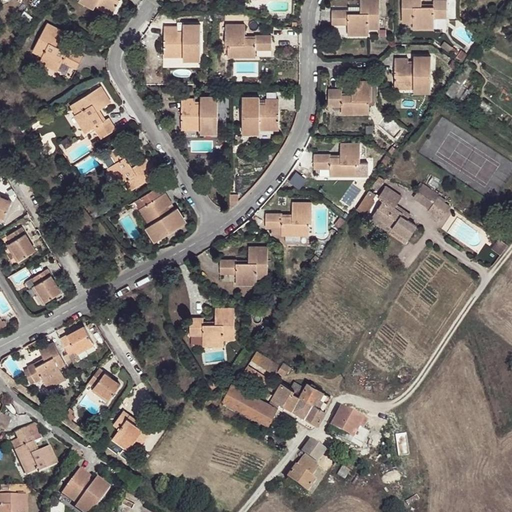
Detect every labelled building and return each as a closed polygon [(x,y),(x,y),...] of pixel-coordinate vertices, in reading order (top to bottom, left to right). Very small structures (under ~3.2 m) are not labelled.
[(88,0),(96,4),(114,13),(120,0),(88,0)] [(361,10),(349,10),(332,10),(332,24),(348,24),(348,34),(369,34),(369,28),(380,28),(379,0),(360,0),(361,6),(361,10)] [(421,0),(402,0),(402,22),(413,22),(413,28),(434,28),(434,18),(447,18),(447,1),(434,1),(434,4),(434,7),(422,7),(422,4),(421,0)] [(164,19),(164,26),(178,26),(178,36),(184,37),(184,24),(184,19),(164,19)] [(57,46),(58,43),(64,32),(47,23),(33,50),(42,55),(40,61),(58,71),(63,61),(77,69),(83,57),(69,49),(67,51),(57,46)] [(178,26),(164,26),(164,57),(183,57),(201,57),(201,24),(184,24),(184,37),(178,36),(178,26)] [(226,24),(226,49),(228,49),(228,54),(228,56),(253,56),(253,49),(256,49),(272,49),(272,36),(255,36),(255,39),(245,38),(245,36),(245,24),(226,24)] [(461,64),(467,54),(461,50),(460,52),(445,41),(441,46),(456,57),(454,59),(461,64)] [(69,49),(58,43),(57,46),(67,51),(69,49)] [(408,58),(395,58),(395,88),(414,88),(431,88),(431,56),(414,56),(414,61),(414,63),(408,63),(408,61),(408,58)] [(460,64),(453,59),(449,66),(456,71),(460,64)] [(88,86),(90,89),(100,82),(98,79),(88,86)] [(342,94),(342,91),(342,89),(328,89),(328,106),(342,106),(344,106),(344,114),(369,114),(369,105),(369,102),(372,102),(372,81),(352,81),(352,91),(352,94),(342,94)] [(76,115),(74,116),(85,133),(94,127),(101,138),(115,129),(108,118),(106,120),(104,121),(97,111),(100,110),(111,103),(101,86),(75,102),(81,111),(76,115)] [(195,99),(182,99),(182,112),(179,112),(179,117),(182,117),(182,129),(201,129),(218,130),(218,97),(201,97),(201,102),(201,103),(195,103),(195,102),(195,99)] [(260,97),(243,97),(243,133),(260,133),(260,130),(279,130),(279,99),(266,99),(266,104),(260,104),(260,99),(260,97)] [(70,105),(76,115),(81,111),(75,102),(70,105)] [(100,110),(97,111),(104,121),(106,120),(100,110)] [(99,139),(92,143),(96,150),(103,146),(99,139)] [(124,142),(110,151),(117,162),(108,168),(119,185),(124,182),(130,191),(156,175),(146,159),(135,166),(133,167),(127,157),(129,155),(131,154),(124,142)] [(331,155),(314,155),(314,168),(330,168),(333,168),(333,175),(358,175),(358,163),(360,163),(360,143),(341,143),(341,155),(341,157),(331,157),(331,155)] [(395,144),(388,153),(392,156),(399,146),(395,144)] [(101,157),(108,168),(117,162),(110,151),(101,157)] [(129,155),(127,157),(133,167),(135,166),(129,155)] [(382,162),(386,165),(391,158),(386,155),(382,162)] [(447,200),(421,183),(418,187),(421,189),(415,198),(430,208),(429,211),(442,219),(450,207),(444,203),(447,200)] [(135,201),(139,209),(166,193),(161,185),(135,201)] [(386,186),(379,197),(384,200),(379,207),(384,210),(378,218),(392,227),(389,232),(406,243),(417,226),(408,220),(401,215),(403,213),(395,207),(396,205),(402,196),(386,186)] [(376,195),(369,190),(357,209),(365,215),(375,201),(373,199),(376,195)] [(7,196),(0,192),(0,216),(9,220),(18,202),(13,199),(12,202),(6,198),(7,196)] [(172,203),(166,193),(139,209),(150,225),(158,239),(186,222),(177,208),(176,209),(172,211),(168,206),(172,203)] [(107,202),(100,206),(104,213),(110,209),(107,202)] [(312,203),(293,202),(292,214),(292,216),(283,216),(283,213),(266,213),(266,227),(272,227),(284,227),(284,234),(309,235),(309,223),(312,223),(312,203)] [(403,213),(401,215),(408,220),(411,214),(396,205),(395,207),(403,213)] [(384,210),(379,207),(370,220),(389,232),(392,227),(378,218),(384,210)] [(346,220),(341,217),(335,226),(340,229),(346,220)] [(158,239),(150,225),(147,227),(155,241),(158,239)] [(33,240),(25,227),(12,235),(15,241),(13,242),(17,249),(15,251),(22,261),(39,251),(37,246),(35,247),(31,241),(33,240)] [(492,248),(501,255),(508,245),(499,239),(492,248)] [(237,260),(221,260),(220,273),(236,273),(236,284),(257,284),(257,278),(268,278),(268,265),(268,261),(268,247),(249,247),(249,260),(249,263),(237,263),(237,260)] [(57,285),(60,283),(52,270),(37,279),(41,284),(31,290),(36,298),(41,295),(48,305),(66,294),(64,290),(61,292),(57,285)] [(204,321),(204,318),(190,318),(190,335),(191,335),(203,335),(203,345),(223,345),(224,339),(234,339),(235,309),(216,308),(216,321),(216,324),(204,324),(204,321)] [(5,318),(0,320),(5,331),(9,329),(7,326),(10,324),(9,320),(6,321),(5,318)] [(79,334),(65,342),(72,356),(79,352),(80,354),(86,351),(88,353),(98,348),(89,329),(85,331),(85,333),(81,336),(79,334)] [(203,335),(191,335),(191,345),(203,345),(203,335)] [(27,372),(34,386),(41,384),(45,391),(55,386),(57,388),(65,384),(61,373),(66,370),(55,347),(40,354),(45,366),(35,371),(33,369),(27,372)] [(86,351),(80,354),(79,352),(72,356),(78,366),(84,362),(81,356),(88,353),(86,351)] [(281,366),(257,351),(252,360),(276,375),(278,371),(281,366)] [(278,371),(285,375),(288,370),(290,367),(290,366),(284,362),(281,366),(278,371)] [(248,365),(244,372),(274,392),(278,384),(248,365)] [(117,382),(102,371),(93,385),(99,390),(99,391),(105,396),(104,398),(113,405),(125,389),(122,387),(121,387),(116,384),(117,382)] [(30,389),(34,386),(27,372),(22,374),(30,389)] [(269,426),(281,403),(273,398),(269,404),(237,387),(243,378),(238,375),(233,381),(233,383),(226,396),(222,394),(220,398),(222,401),(269,426)] [(215,380),(210,383),(214,388),(218,385),(215,380)] [(282,383),(273,398),(281,403),(287,406),(299,413),(306,417),(320,391),(314,388),(310,386),(307,384),(305,388),(295,382),(291,389),(282,383)] [(331,397),(320,391),(306,417),(318,425),(326,410),(324,410),(331,397)] [(299,413),(287,406),(285,411),(297,417),(299,413)] [(367,420),(341,407),(331,426),(353,438),(363,444),(370,432),(363,428),(367,420)] [(77,414),(73,411),(68,418),(74,423),(77,419),(74,417),(77,414)] [(13,418),(2,414),(0,418),(0,425),(9,429),(13,418)] [(133,424),(133,421),(127,416),(118,429),(123,434),(119,442),(127,448),(125,451),(133,456),(140,447),(146,451),(162,430),(148,421),(144,427),(141,430),(133,424)] [(144,427),(133,421),(133,424),(141,430),(144,427)] [(36,423),(30,426),(36,439),(42,437),(36,423)] [(35,441),(37,440),(36,439),(30,426),(17,431),(21,438),(25,447),(19,451),(29,474),(39,469),(41,472),(60,463),(52,445),(41,449),(39,450),(35,441)] [(353,438),(331,426),(328,432),(350,444),(353,438)] [(25,447),(21,438),(14,441),(19,451),(25,447)] [(311,439),(302,451),(305,453),(318,462),(327,450),(311,439)] [(127,448),(119,442),(117,444),(125,451),(127,448)] [(67,457),(73,462),(79,454),(73,450),(67,457)] [(318,462),(305,453),(303,456),(316,465),(318,462)] [(76,464),(82,456),(79,454),(73,462),(76,464)] [(316,465),(303,456),(288,478),(311,495),(324,477),(316,471),(319,467),(316,465)] [(90,507),(97,511),(98,511),(115,489),(102,479),(97,485),(92,481),(95,477),(84,469),(66,494),(80,505),(87,510),(90,507)] [(28,511),(29,496),(0,495),(0,511),(28,511)]
